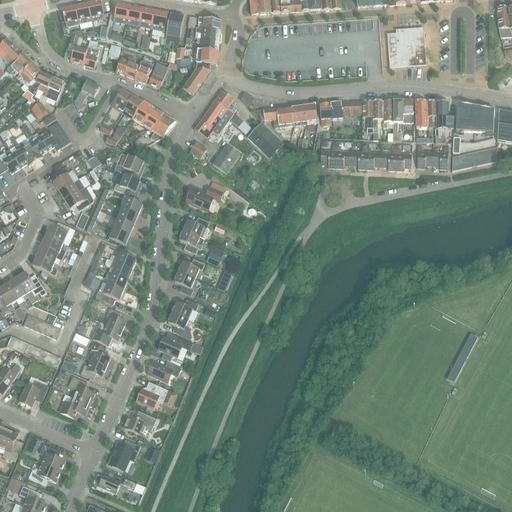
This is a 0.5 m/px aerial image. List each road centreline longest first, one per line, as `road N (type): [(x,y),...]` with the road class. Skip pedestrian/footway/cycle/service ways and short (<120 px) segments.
road 1 (residential): [(91,453),(146,332),(169,168),(191,119)]
road 2 (residential): [(454,15),(239,25)]
road 3 (residential): [(358,205),(511,172)]
road 4 (tertiary): [(375,87),(280,93),(228,81)]
road 5 (residential): [(118,83),(50,58),(31,7)]
